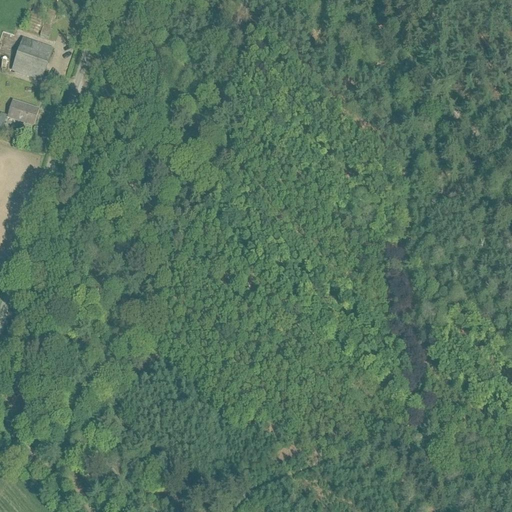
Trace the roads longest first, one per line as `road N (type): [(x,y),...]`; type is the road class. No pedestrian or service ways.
road 1 (track): [(14,438),(156,0)]
road 2 (track): [(421,427),(398,283),(434,0)]
road 3 (unclassified): [(0,321),(104,0)]
road 4 (track): [(335,0),(511,170)]
road 5 (track): [(235,511),(257,491),(421,427)]
